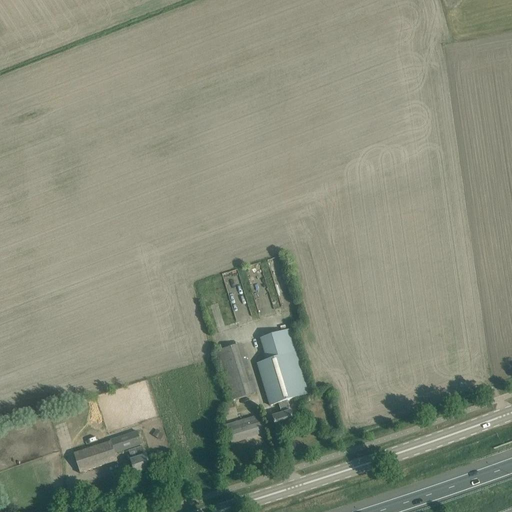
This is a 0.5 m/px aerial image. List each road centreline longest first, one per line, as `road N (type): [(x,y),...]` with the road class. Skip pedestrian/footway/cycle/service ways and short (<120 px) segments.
road 1 (tertiary): [(219,511),(511,413)]
road 2 (motorway): [(511,464),(374,511)]
